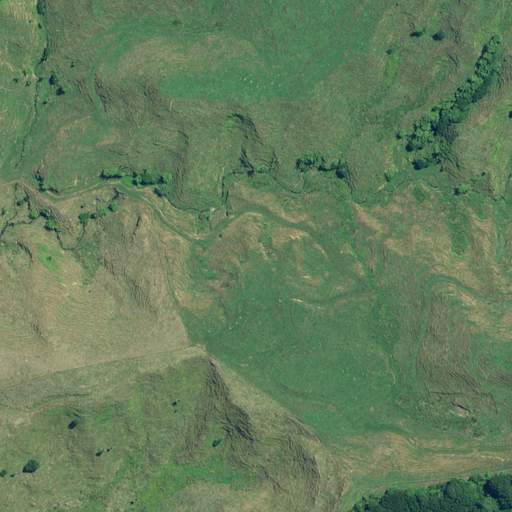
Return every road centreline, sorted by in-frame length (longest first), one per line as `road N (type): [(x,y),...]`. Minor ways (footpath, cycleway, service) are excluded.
road 1 (track): [(511,393),(496,393),(446,437),(437,456),(417,460),(374,445),(291,369),(201,348),(101,377),(72,394),(0,408)]
road 2 (track): [(93,0),(42,131),(0,152)]
